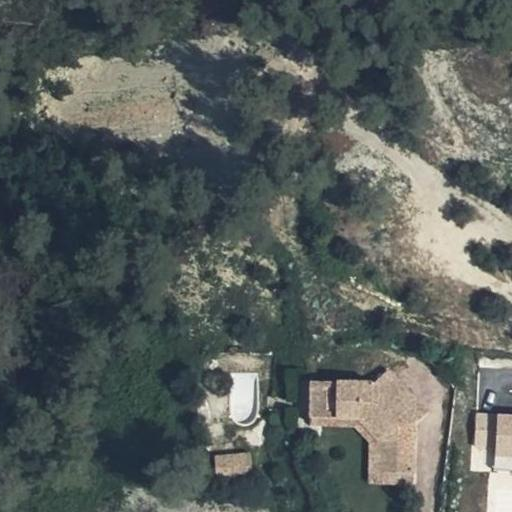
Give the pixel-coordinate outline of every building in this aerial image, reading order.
[(360,381),(329,382),(326,405),(324,418),(347,419),(366,437),(367,466),(383,467),(383,472),(401,473),(401,418),(392,409),(401,398),(371,369),(360,381)] [(326,405),(329,382),(296,382),(296,418),(324,418),(326,405)] [(411,408),(401,398),(392,409),(401,418),(411,408)] [(324,418),(296,418),(296,427),(323,427),(324,418)] [(358,483),(401,483),(401,473),(383,472),(383,467),(367,466),(366,437),(347,419),(324,418),(323,427),(342,427),(358,440),(358,483)] [(490,462),(511,463),(511,419),(493,419),(490,462)] [(241,462),(203,466),(206,491),(244,487),(241,462)]
